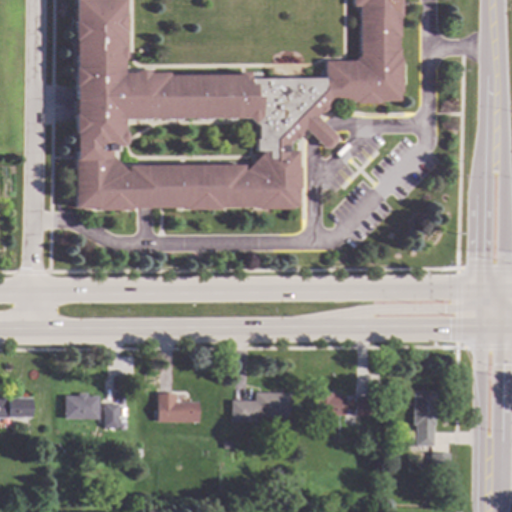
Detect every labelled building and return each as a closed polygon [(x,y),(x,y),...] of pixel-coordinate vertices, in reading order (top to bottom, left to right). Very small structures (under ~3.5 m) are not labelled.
[(287,144),(287,151),(296,151),(296,166),(298,168),(298,187),(296,189),(296,207),(290,207),(288,209),(257,209),(255,207),(218,208),(216,210),(185,210),(183,208),(129,208),(127,210),(95,210),(93,208),(71,208),(70,0),(121,0),(121,48),(122,49),(122,58),(119,61),(119,73),(130,73),(133,70),(143,70),(146,73),(165,73),(165,75),(237,75),(237,72),(248,72),(248,78),(322,78),(322,61),(351,61),(356,56),(356,6),(349,6),(349,0),(399,0),(399,17),(397,20),(397,56),(400,59),(400,92),(397,94),(397,101),(377,102),(375,104),(354,104),(352,102),(328,102),(324,105),(325,109),(320,113),(317,113),(314,116),(333,135),(333,142),(327,148),(321,148),(302,129),(299,132),(299,135),(294,140),(291,140),(287,144)] [(432,425),(431,425),(430,446),(412,446),(413,424),(409,424),(410,390),(433,391),(432,425)] [(288,417),(247,416),(247,422),(228,422),(228,401),(252,401),(252,392),(288,393),(288,417)] [(330,395),(342,395),(342,401),(352,401),(352,397),(367,397),(367,398),(374,398),(374,413),(367,414),(367,415),(351,415),(351,409),(342,410),(342,414),(313,415),(313,395),(322,395),(322,392),(330,392),(330,395)] [(84,396),(95,396),(95,419),(61,418),(62,396),(74,396),(74,393),(84,393),(84,396)] [(172,402),(195,402),(195,422),(154,421),(154,393),(172,393),(172,402)] [(6,398),(29,398),(30,417),(0,417),(0,396),(6,396),(6,398)] [(116,428),(100,428),(101,403),(116,403),(116,428)] [(230,449),(219,449),(220,440),(230,440),(230,449)] [(447,469),(428,469),(428,452),(448,453),(447,469)]
